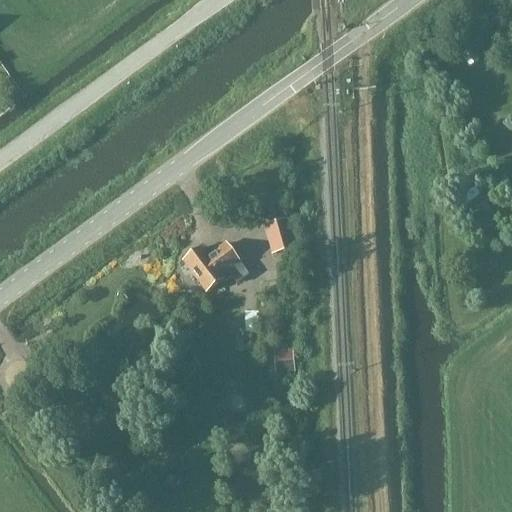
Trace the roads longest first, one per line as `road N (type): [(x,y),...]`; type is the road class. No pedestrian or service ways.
road 1 (tertiary): [(0,299),(407,0)]
road 2 (track): [(378,511),(356,37)]
road 3 (unclassified): [(0,160),(218,0)]
